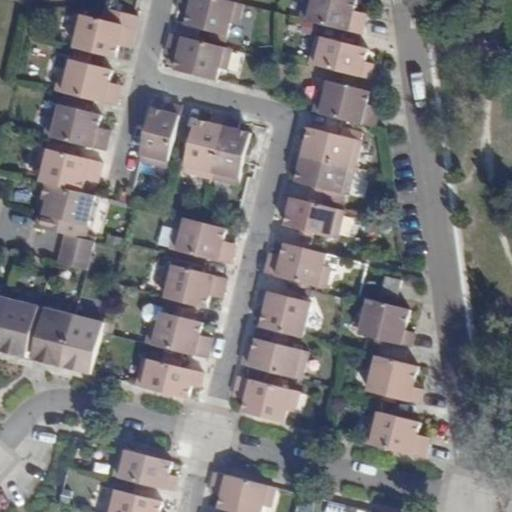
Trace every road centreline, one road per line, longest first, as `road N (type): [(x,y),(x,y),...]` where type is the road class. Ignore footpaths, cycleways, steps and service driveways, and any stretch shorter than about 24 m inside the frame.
road 1 (residential): [(404,0),(475,503)]
road 2 (residential): [(206,435),(283,119),(140,80)]
road 3 (residential): [(206,435),(475,503)]
road 4 (residential): [(0,441),(41,401),(60,396),(206,435)]
